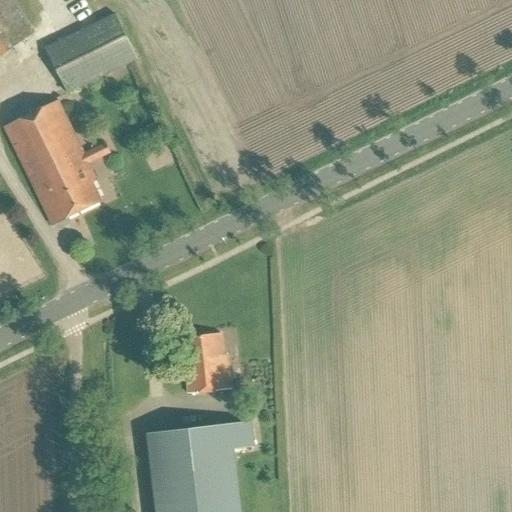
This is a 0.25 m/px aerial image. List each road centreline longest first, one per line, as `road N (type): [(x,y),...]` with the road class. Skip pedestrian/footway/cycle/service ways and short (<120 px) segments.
road 1 (tertiary): [(66,307),(511,85)]
road 2 (unclassified): [(66,307),(79,511)]
